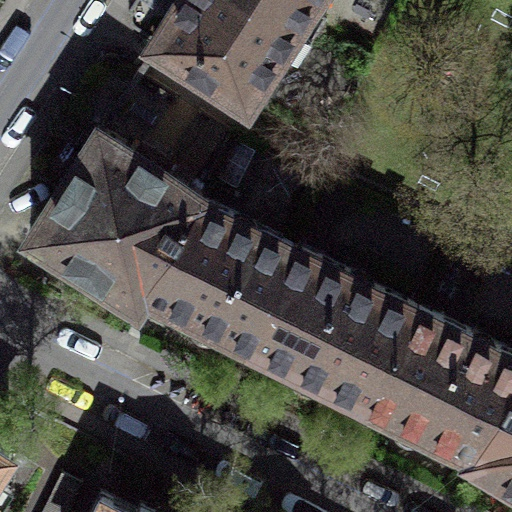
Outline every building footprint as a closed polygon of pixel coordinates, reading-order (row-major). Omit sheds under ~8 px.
[(281,46),(296,56),(312,32),(262,0),(177,0),(177,1),(152,40),(154,41),(246,100),(281,46)] [(262,0),(312,32),(327,8),(314,0),(262,0)] [(63,178),(31,228),(134,295),(203,189),(101,124),(99,122),(63,178)] [(224,323),(247,335),(295,240),(202,194),(205,190),(203,189),(134,295),(136,297),(145,284),(192,307),(191,310),(190,313),(190,316),(191,319),(192,322),(193,324),(195,327),(197,329),(200,331),(203,332),(206,332),(209,332),(212,332),(214,331),(217,330),(220,328),(222,325),(224,323)] [(419,301),(295,240),(247,335),(294,358),(292,361),(292,364),(292,366),(292,370),(293,373),(295,375),(297,378),(299,380),(302,381),(305,382),(308,383),(311,383),(314,383),(316,382),(319,380),(320,379),(322,378),(324,376),(325,374),(371,397),(419,301)] [(511,347),(419,301),(371,397),(394,408),(394,411),(393,414),(393,417),(393,420),(395,423),(396,425),(398,428),(400,430),(403,432),(406,433),(408,433),(411,433),(414,433),(417,432),(420,431),(422,429),(424,427),(426,424),(472,447),(469,451),(472,452),(511,384),(511,347)] [(511,384),(472,452),(511,476),(511,384)] [(0,465),(11,449),(0,441),(0,465)] [(66,511),(83,479),(61,468),(39,511),(66,511)] [(90,511),(173,511),(167,509),(158,504),(156,508),(141,501),(138,507),(102,489),(90,511)]
